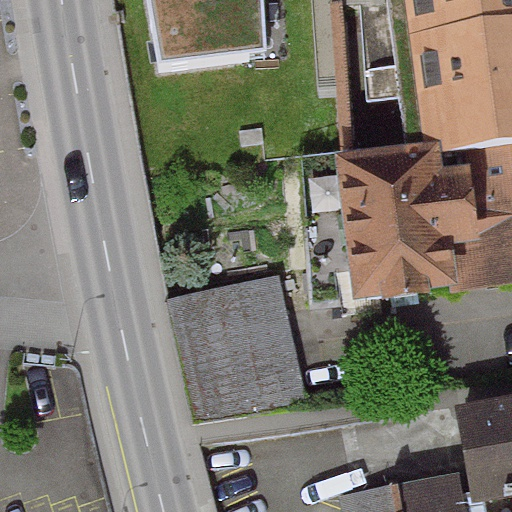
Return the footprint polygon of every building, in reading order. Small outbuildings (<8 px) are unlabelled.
[(262,0),(144,0),(156,77),(268,68),(262,0)] [(511,0),(407,0),(424,144),(439,143),(474,153),(511,149),(511,0)] [(485,279),(475,169),(441,172),(439,143),(424,144),(340,151),(352,302),(430,296),(430,285),(449,283),(450,296),(486,293),(485,279)] [(511,149),(474,153),(475,169),(485,279),(511,276),(511,149)] [(175,300),(164,303),(193,428),(306,416),(281,276),(175,300)] [(511,511),(511,404),(459,413),(470,475),(476,511),(511,511)] [(476,511),(470,475),(392,487),(396,511),(476,511)] [(396,511),(392,487),(340,496),(342,511),(396,511)]
